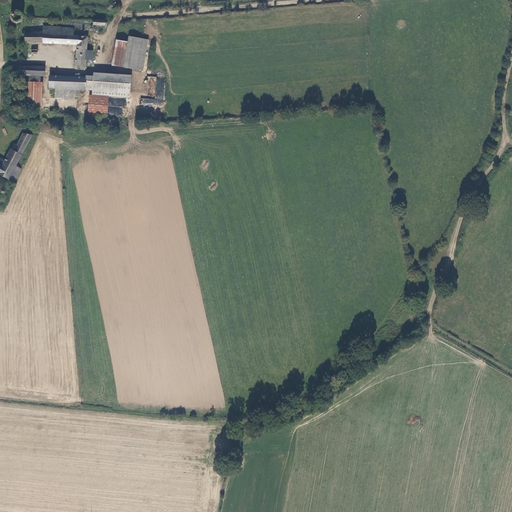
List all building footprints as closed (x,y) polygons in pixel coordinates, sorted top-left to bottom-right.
[(43,34),(25,33),(25,42),(77,45),(75,68),(82,69),(82,65),(85,66),(86,59),(87,50),(88,37),(73,36),(74,28),(44,29),(43,34)] [(128,42),(118,41),(114,66),(143,71),(148,40),(129,37),(128,42)] [(18,74),(19,75),(29,75),(40,75),(44,75),(45,67),(18,66),(18,74)] [(85,88),(55,87),(54,97),(73,98),(73,95),(80,95),(80,90),(92,90),(92,96),(89,96),(88,115),(107,116),(108,95),(130,96),(131,73),(93,72),(93,76),(85,75),(85,77),(85,88)] [(29,75),(28,107),(38,107),(40,75),(29,75)] [(85,88),(85,77),(49,76),(49,87),(55,87),(85,88)] [(156,77),(155,99),(141,98),(141,104),(164,105),(165,77),(156,77)] [(0,174),(14,182),(21,169),(15,166),(22,153),(32,135),(24,133),(18,145),(14,144),(6,161),(0,158),(0,174)] [(28,156),(22,153),(15,166),(21,169),(28,156)]
